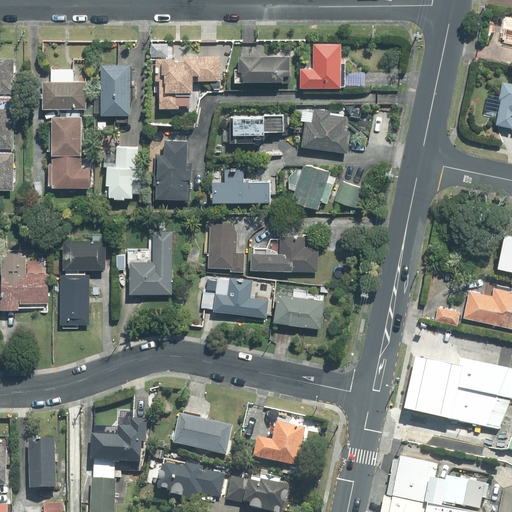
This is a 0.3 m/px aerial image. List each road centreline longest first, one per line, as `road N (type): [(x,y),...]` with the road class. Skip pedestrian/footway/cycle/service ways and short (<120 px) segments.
road 1 (residential): [(453,4),(0,7)]
road 2 (residential): [(371,396),(173,355),(61,387),(0,391)]
road 3 (secondary): [(371,396),(419,161)]
road 4 (secondary): [(419,161),(453,4)]
